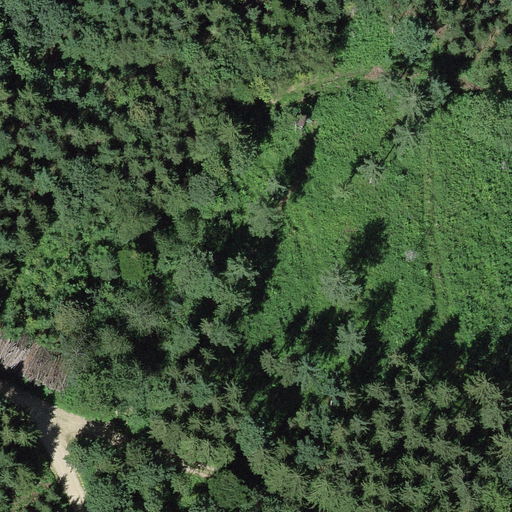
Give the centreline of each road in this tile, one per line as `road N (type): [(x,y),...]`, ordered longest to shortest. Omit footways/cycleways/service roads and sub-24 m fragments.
road 1 (track): [(37,419),(293,511)]
road 2 (track): [(79,511),(37,419),(0,397)]
